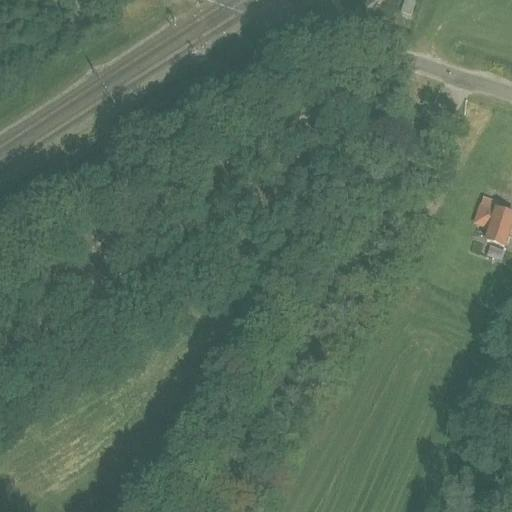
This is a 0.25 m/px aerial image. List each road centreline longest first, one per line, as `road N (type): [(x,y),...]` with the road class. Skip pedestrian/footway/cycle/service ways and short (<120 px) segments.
road 1 (track): [(446,71),(189,511)]
road 2 (track): [(413,128),(353,146),(276,184),(0,355)]
road 3 (unclassified): [(511,91),(225,0)]
